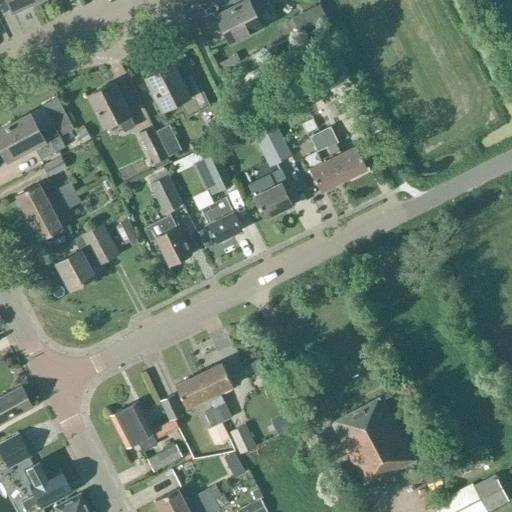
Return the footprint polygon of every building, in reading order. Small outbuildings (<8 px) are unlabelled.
[(37,1),(36,0),(7,0),(12,12),(37,1)] [(224,0),(229,9),(216,15),(230,43),(263,27),(254,8),(270,1),(269,0),(224,0)] [(174,64),(146,78),(163,110),(180,102),(187,117),(210,106),(192,70),(180,77),(174,64)] [(348,111),(333,80),(317,88),(331,119),(348,111)] [(131,116),(114,83),(88,95),(105,129),(119,122),(124,132),(135,127),(130,116),(131,116)] [(60,105),(56,98),(45,104),(49,111),(60,105)] [(40,133),(30,114),(0,129),(0,147),(7,161),(34,147),(41,160),(65,147),(54,125),(40,133)] [(292,156),(274,118),(251,129),(269,167),(292,156)] [(168,158),(153,126),(138,133),(153,165),(168,158)] [(330,127),(320,132),(327,146),(332,156),(344,180),(367,168),(355,145),(342,152),(330,127)] [(320,132),(309,137),(316,150),(317,151),(327,146),(320,132)] [(234,184),(218,152),(201,160),(217,192),(234,184)] [(68,168),(61,156),(42,166),(48,178),(68,168)] [(321,191),(344,180),(332,156),(309,168),(321,191)] [(248,186),(264,219),(292,205),(284,189),(288,186),(280,170),(248,186)] [(184,204),(169,174),(149,184),(163,214),(184,204)] [(16,194),(28,217),(74,193),(69,183),(55,190),(56,192),(47,197),(39,182),(16,194)] [(79,202),(74,193),(28,217),(40,240),(63,228),(56,214),(79,202)] [(217,242),(241,231),(231,211),(231,212),(224,197),(201,209),(208,223),(217,242)] [(170,215),(159,220),(144,228),(151,241),(156,239),(169,266),(192,255),(178,226),(176,227),(170,215)] [(71,289),(94,277),(90,268),(98,264),(98,265),(117,254),(102,224),(82,235),(88,246),(56,263),(71,289)] [(214,406),(222,422),(232,418),(220,393),(233,387),(222,363),(199,374),(210,398),(214,406)] [(187,409),(210,398),(199,374),(175,385),(187,409)] [(0,423),(4,421),(32,407),(21,386),(0,397),(0,423)] [(175,394),(160,401),(169,421),(184,414),(175,394)] [(382,396),(331,423),(365,487),(416,460),(382,396)] [(157,445),(136,403),(111,416),(127,446),(137,441),(142,452),(157,445)] [(222,422),(214,406),(204,412),(210,426),(205,429),(213,446),(229,438),(222,422)] [(256,447),(245,424),(230,432),(240,454),(256,447)] [(30,454),(19,433),(0,443),(0,451),(8,466),(30,454)] [(176,445),(147,460),(153,471),(182,456),(176,445)] [(36,495),(21,502),(26,511),(30,511),(71,492),(60,469),(49,475),(40,460),(27,467),(35,482),(31,485),(36,495)] [(494,475),(435,505),(438,511),(488,511),(508,502),(494,475)] [(155,500),(161,511),(188,511),(215,498),(221,495),(216,484),(185,500),(178,488),(155,500)] [(89,511),(80,494),(54,507),(56,511),(54,511),(89,511)] [(214,511),(221,509),(215,498),(188,511),(214,511)]
